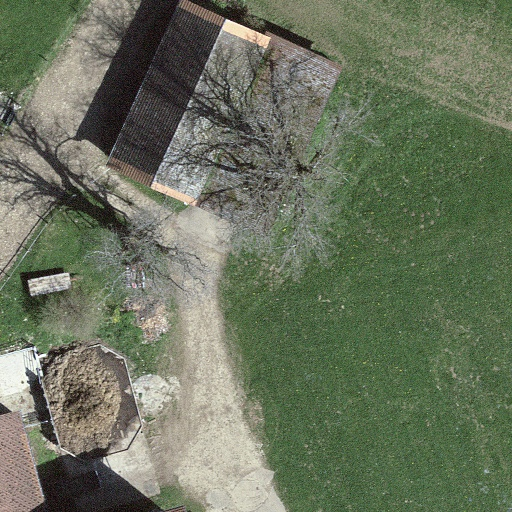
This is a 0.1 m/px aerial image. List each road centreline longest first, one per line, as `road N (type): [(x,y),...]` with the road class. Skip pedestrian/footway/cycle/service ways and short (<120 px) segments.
road 1 (track): [(136,0),(52,165),(152,213),(193,281),(230,490)]
road 2 (track): [(0,151),(52,165),(0,250)]
